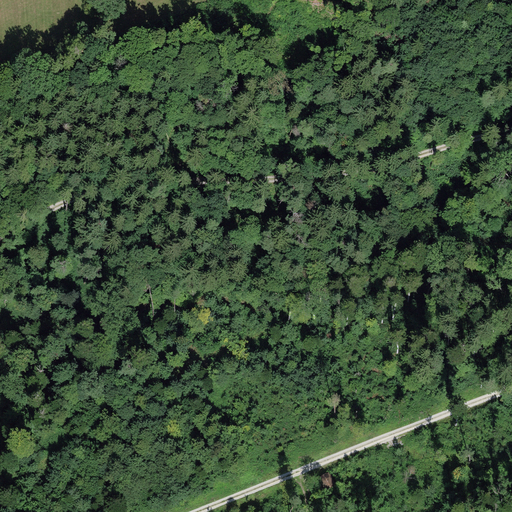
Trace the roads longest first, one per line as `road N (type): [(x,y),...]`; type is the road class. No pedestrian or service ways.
road 1 (track): [(511,129),(414,158),(317,172),(139,181),(75,198),(0,240)]
road 2 (track): [(200,511),(511,391)]
